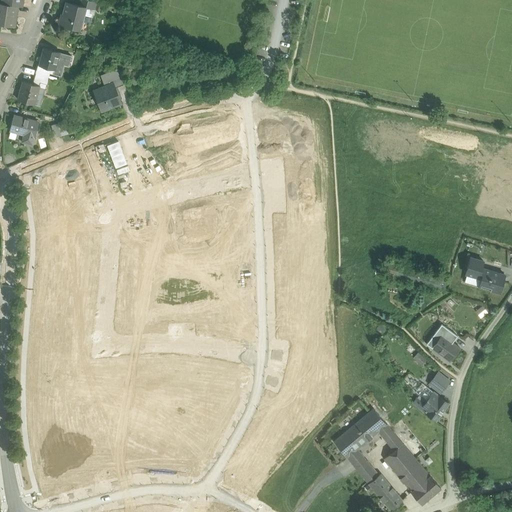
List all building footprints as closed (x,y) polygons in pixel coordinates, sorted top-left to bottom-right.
[(96,2),(88,0),(82,0),(81,5),(85,6),(85,7),(94,9),(96,2)] [(2,2),(0,2),(0,23),(14,26),(18,5),(2,2)] [(81,5),(67,2),(64,14),(62,14),(60,25),(79,30),(82,17),(85,7),(85,6),(81,5)] [(96,2),(94,9),(101,11),(103,4),(96,2)] [(94,9),(85,7),(82,17),(92,19),(94,9)] [(60,52),(45,48),(40,65),(51,68),(55,69),(57,62),(64,64),(69,66),(71,56),(60,53),(60,52)] [(55,69),(53,74),(61,77),(64,64),(57,62),(55,69)] [(117,68),(107,72),(111,84),(113,83),(115,88),(123,84),(117,68)] [(50,72),(37,69),(35,75),(48,78),(50,72)] [(48,78),(35,75),(33,84),(39,86),(40,83),(47,84),(48,78)] [(33,84),(23,81),(18,100),(34,104),(39,86),(33,84)] [(111,84),(94,91),(102,110),(109,107),(109,109),(115,107),(114,105),(121,103),(115,88),(113,83),(111,84)] [(45,87),(39,86),(34,104),(40,106),(45,87)] [(39,122),(14,115),(10,130),(25,134),(23,141),(32,144),(34,137),(35,137),(39,122)] [(64,121),(58,123),(58,124),(62,135),(68,133),(64,121)] [(58,124),(52,126),(55,137),(62,135),(58,124)] [(505,275),(482,268),(485,261),(472,258),(467,273),(482,278),(480,284),(492,287),(492,289),(500,292),(505,275)] [(384,274),(441,292),(446,278),(388,260),(384,274)] [(454,333),(442,324),(437,331),(442,335),(449,340),(454,333)] [(449,340),(442,335),(432,347),(450,361),(460,348),(449,340)] [(418,351),(414,357),(423,365),(427,359),(418,351)] [(429,384),(443,393),(453,379),(438,370),(429,384)] [(439,396),(426,387),(414,404),(426,413),(436,421),(449,403),(439,396)] [(378,475),(357,449),(378,431),(383,437),(392,430),(374,408),(334,441),(368,483),(378,475)] [(402,443),(392,430),(383,437),(394,450),(402,443)] [(394,450),(384,458),(411,491),(430,475),(415,458),(402,443),(394,450)] [(403,500),(380,473),(378,475),(368,483),(391,510),(403,500)] [(411,491),(411,492),(421,504),(441,488),(430,475),(411,491)]
